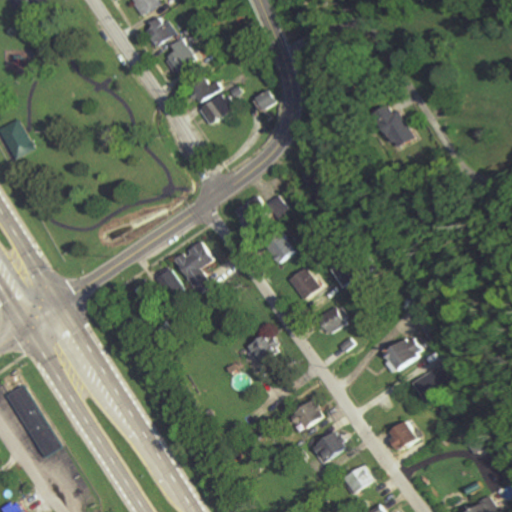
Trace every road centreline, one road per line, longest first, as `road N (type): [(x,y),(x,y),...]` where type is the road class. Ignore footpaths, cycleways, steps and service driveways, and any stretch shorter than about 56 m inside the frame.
road 1 (residential): [(420,511),(204,205)]
road 2 (tertiary): [(214,199),(274,149),(288,112),(288,74),(259,0)]
road 3 (residential): [(94,0),(169,107),(214,199)]
road 4 (trunk): [(179,491),(64,302)]
road 5 (tertiary): [(204,205),(27,329)]
road 6 (trunk): [(27,329),(143,511)]
